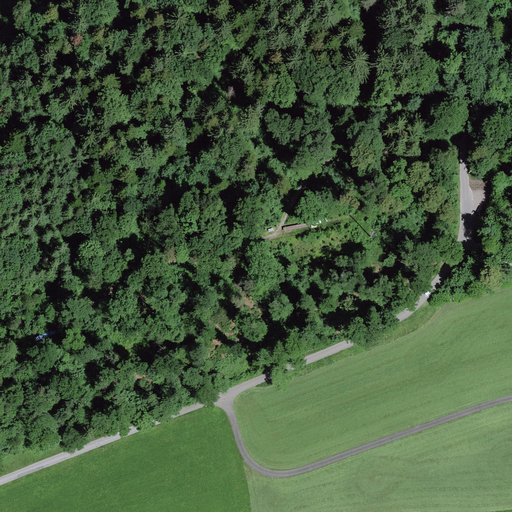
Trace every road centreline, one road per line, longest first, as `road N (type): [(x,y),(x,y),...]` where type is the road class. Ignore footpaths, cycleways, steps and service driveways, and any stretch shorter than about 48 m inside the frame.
road 1 (residential): [(0,480),(400,325),(463,249),(460,71)]
road 2 (track): [(226,392),(238,450),(280,477),(511,399)]
